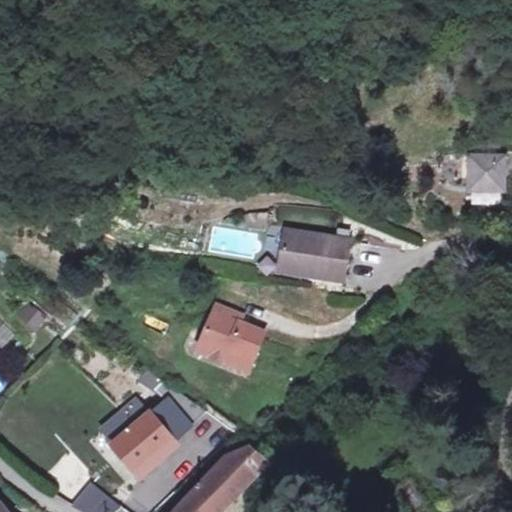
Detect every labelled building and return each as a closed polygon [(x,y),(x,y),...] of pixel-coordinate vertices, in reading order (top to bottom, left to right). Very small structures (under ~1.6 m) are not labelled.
[(471,161),(474,195),(506,194),(504,159),(471,161)] [(345,239),(287,234),(283,264),(300,266),(298,274),(342,277),(345,239)] [(300,266),(283,264),(282,272),(298,274),(300,266)] [(38,331),(47,316),(27,304),(17,319),(38,331)] [(241,322),(215,311),(197,358),(222,368),(226,359),(251,370),(264,340),(238,330),(241,322)] [(145,314),(140,326),(164,336),(168,324),(145,314)] [(207,418),(147,376),(143,381),(158,391),(169,402),(151,417),(118,446),(115,448),(140,477),(151,467),(155,472),(165,463),(161,458),(207,418)] [(104,430),(118,446),(151,417),(138,402),(104,430)] [(251,453),(227,465),(181,511),(230,511),(269,473),(251,453)] [(122,511),(94,487),(76,511),(122,511)]
